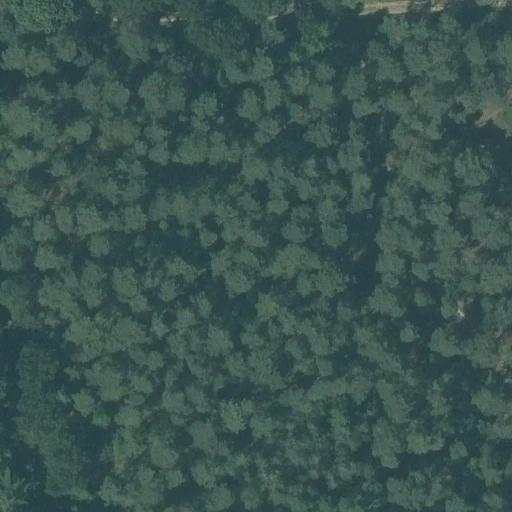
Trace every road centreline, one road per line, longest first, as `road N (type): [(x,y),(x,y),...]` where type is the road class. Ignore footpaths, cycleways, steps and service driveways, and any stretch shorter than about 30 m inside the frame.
road 1 (track): [(511,383),(478,358),(433,294),(380,131),(305,8)]
road 2 (track): [(305,8),(0,3)]
road 3 (track): [(0,305),(26,457),(54,511)]
road 4 (track): [(441,0),(305,8)]
